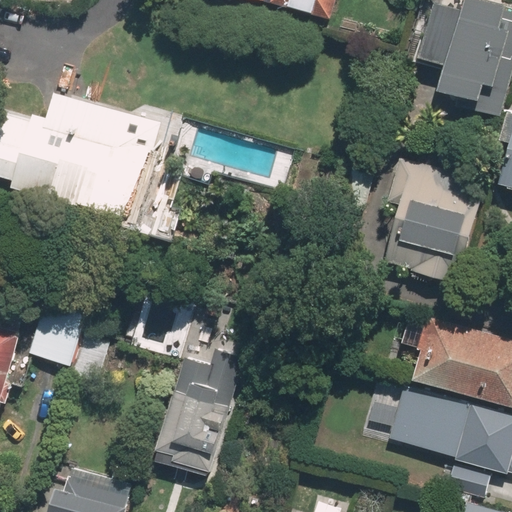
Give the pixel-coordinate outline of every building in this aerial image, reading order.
[(286,0),(339,15),(343,0),(286,0)] [(453,0),(440,0),(424,58),(459,68),(450,102),(507,117),(511,100),(511,0),(477,0),(476,6),(453,0)] [(42,111),(40,117),(0,105),(0,169),(24,176),(22,183),(132,214),(133,211),(143,214),(148,193),(151,194),(164,150),(159,149),(168,120),(61,90),(54,114),(42,111)] [(392,259),(459,279),(474,230),(488,235),(507,174),(411,145),(395,199),(409,203),(392,259)] [(94,310),(50,299),(37,353),(81,364),(94,310)] [(0,442),(0,443),(32,317),(0,309),(0,442)] [(432,345),(423,376),(511,399),(511,336),(433,316),(426,344),(432,345)] [(248,367),(192,351),(165,451),(222,466),(248,367)] [(511,411),(412,383),(396,437),(458,455),(449,486),(491,497),(500,467),(511,470),(511,411)] [(132,511),(137,495),(68,476),(58,511),(132,511)] [(511,511),(511,509),(469,499),(465,511),(511,511)]
